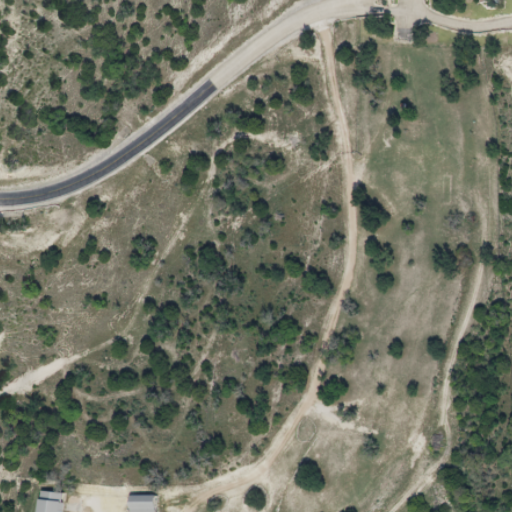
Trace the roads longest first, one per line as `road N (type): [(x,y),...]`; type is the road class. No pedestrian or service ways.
road 1 (residential): [(352,5),(279,30),(128,157),(67,189),(0,200)]
road 2 (residential): [(371,0),(352,5),(475,29),(511,24)]
